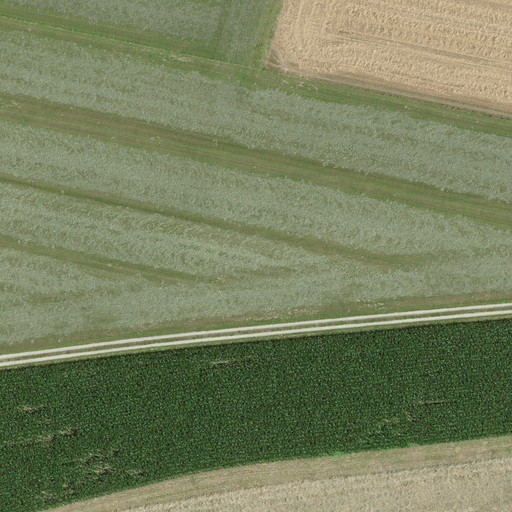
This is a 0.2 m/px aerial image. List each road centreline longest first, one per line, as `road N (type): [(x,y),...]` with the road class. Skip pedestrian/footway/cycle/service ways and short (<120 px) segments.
road 1 (track): [(0,368),(511,311)]
road 2 (track): [(206,208),(275,0)]
